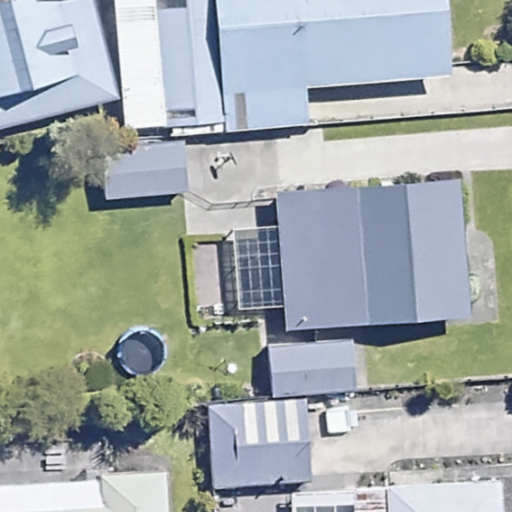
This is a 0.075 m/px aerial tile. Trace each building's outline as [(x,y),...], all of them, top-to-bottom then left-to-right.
[(0,0),(0,120),(105,95),(81,0),(0,0)] [(107,0),(115,88),(156,84),(161,134),(304,121),(300,83),(442,70),(435,0),(107,0)] [(184,190),(179,139),(105,146),(110,197),(184,190)] [(461,310),(450,173),(276,187),(285,299),(282,299),(284,324),(461,310)] [(350,340),(271,340),(271,388),(349,389),(350,340)] [(307,478),(301,397),(206,404),(212,484),(307,478)] [(162,511),(159,469),(0,482),(0,511),(162,511)] [(492,511),(490,475),(288,489),(289,511),(492,511)]
